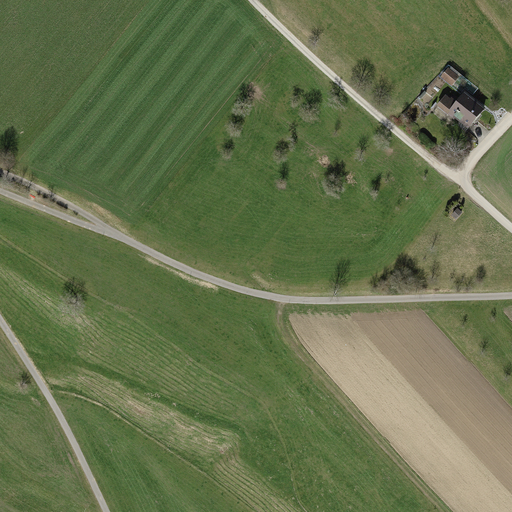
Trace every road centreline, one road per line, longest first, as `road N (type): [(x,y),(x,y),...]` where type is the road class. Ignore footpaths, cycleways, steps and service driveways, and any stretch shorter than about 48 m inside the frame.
road 1 (track): [(0,171),(142,248),(256,293),(305,300),(511,295)]
road 2 (track): [(253,0),(457,179)]
road 3 (track): [(0,320),(106,511)]
road 4 (track): [(126,239),(0,190)]
